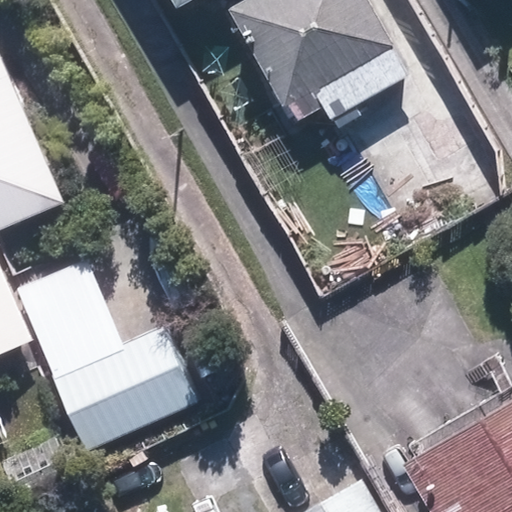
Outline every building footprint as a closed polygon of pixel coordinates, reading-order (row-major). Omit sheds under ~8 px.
[(386,0),(247,0),(316,130),(425,73),(386,0)] [(19,22),(0,29),(0,354),(52,334),(8,225),(88,194),(19,22)] [(178,317),(63,368),(100,450),(214,399),(178,317)] [(511,511),(511,400),(423,449),(457,511),(511,511)] [(397,511),(375,471),(300,511),(397,511)]
